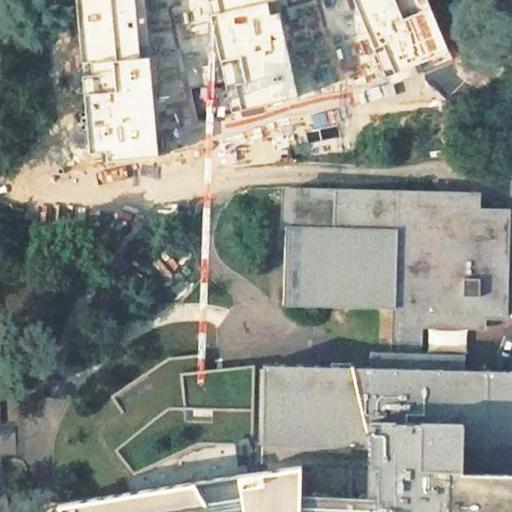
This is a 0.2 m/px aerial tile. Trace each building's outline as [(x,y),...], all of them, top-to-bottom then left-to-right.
[(148,0),(75,0),(89,153),(104,152),(105,161),(161,156),(148,0)] [(277,0),(207,0),(232,112),(298,98),(280,15),(270,17),(267,3),(278,1),(277,0)] [(345,0),(379,83),(447,56),(424,0),(345,0)] [(448,194),(338,191),(338,229),(286,226),(283,304),(396,307),(395,352),(419,353),(420,324),(483,326),(483,316),(505,317),(507,211),(478,210),(478,195),(448,194)] [(263,446),(262,464),(326,495),(332,496),(333,509),(327,508),(315,511),(448,511),(450,469),(511,470),(511,370),(465,369),(465,354),(419,353),(395,352),(371,352),(371,368),(315,366),(265,365),(263,446)] [(139,484),(60,496),(66,511),(298,511),(299,495),(324,495),(262,465),(264,365),(201,370),(200,354),(170,359),(113,397),(136,432),(115,449),(139,484)] [(511,511),(511,470),(450,469),(448,511),(511,511)] [(326,495),(299,495),(298,511),(315,511),(327,508),(333,509),(332,496),(326,495)]
